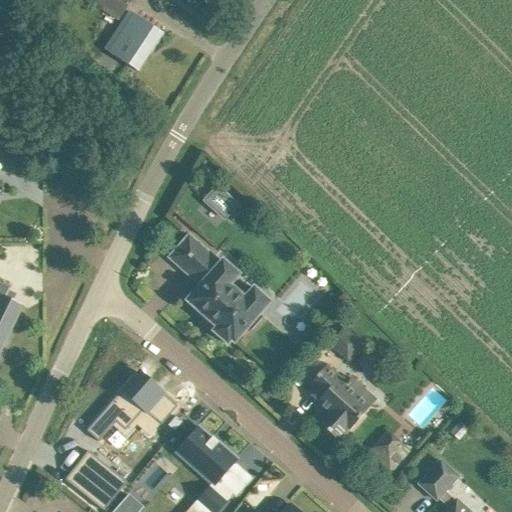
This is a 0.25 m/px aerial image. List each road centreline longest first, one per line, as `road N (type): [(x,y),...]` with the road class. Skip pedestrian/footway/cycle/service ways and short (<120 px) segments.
road 1 (unclassified): [(95,296),(143,198),(265,0)]
road 2 (residential): [(354,511),(128,312),(95,296)]
road 3 (unclassified): [(0,499),(95,296)]
